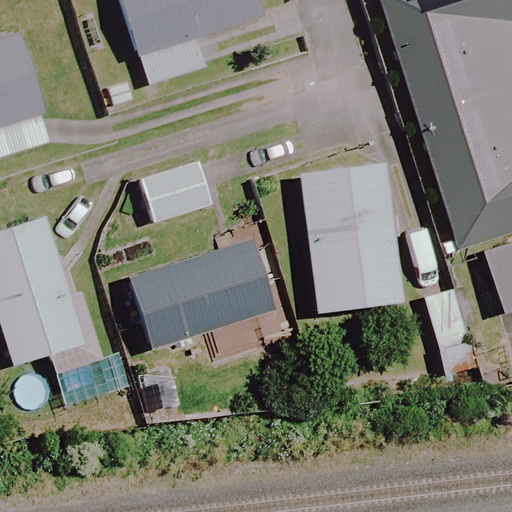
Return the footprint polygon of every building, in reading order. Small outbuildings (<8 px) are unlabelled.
[(259,20),(252,0),(112,0),(144,92),(202,72),(192,43),(259,20)] [(511,0),(374,0),(452,255),(511,236),(511,0)] [(0,161),(49,146),(15,37),(0,41),(0,161)] [(210,209),(197,165),(135,184),(148,227),(210,209)] [(396,308),(380,169),(294,179),(310,318),(396,308)] [(57,406),(124,386),(116,358),(100,363),(80,298),(67,301),(43,222),(0,234),(0,350),(6,371),(43,360),(57,406)] [(274,314),(252,242),(122,282),(144,354),(274,314)] [(511,312),(511,247),(480,256),(497,316),(511,312)]
